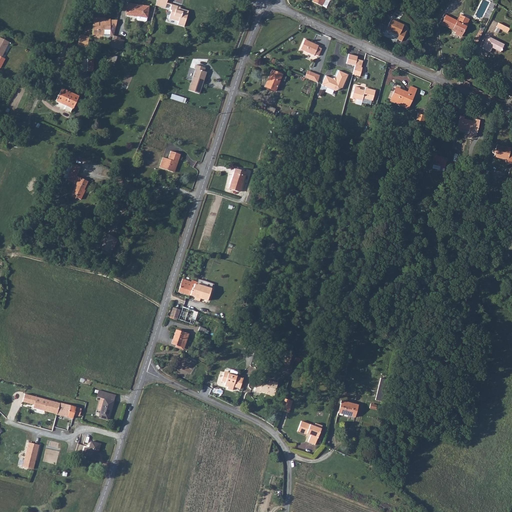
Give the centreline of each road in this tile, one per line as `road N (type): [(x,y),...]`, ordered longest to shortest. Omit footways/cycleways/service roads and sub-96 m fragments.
road 1 (tertiary): [(143,371),(268,4)]
road 2 (unclassified): [(511,112),(268,4)]
road 3 (unclassified): [(143,371),(265,425),(290,463),(287,511)]
road 4 (tertiary): [(97,511),(143,371)]
